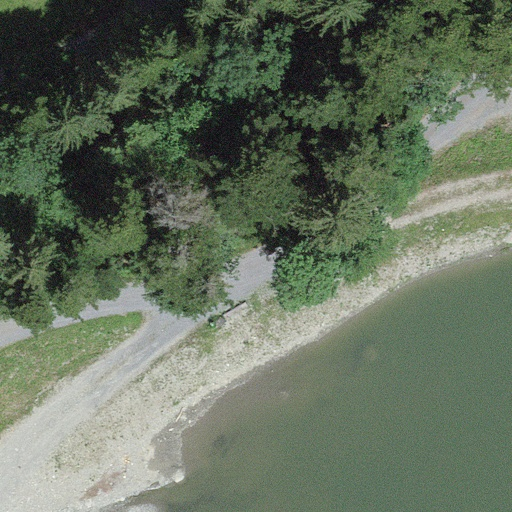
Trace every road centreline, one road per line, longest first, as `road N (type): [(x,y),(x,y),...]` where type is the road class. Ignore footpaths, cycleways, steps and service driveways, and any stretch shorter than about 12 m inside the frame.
road 1 (track): [(511,71),(294,251),(225,281),(29,321),(0,336)]
road 2 (track): [(0,55),(109,28),(149,0)]
